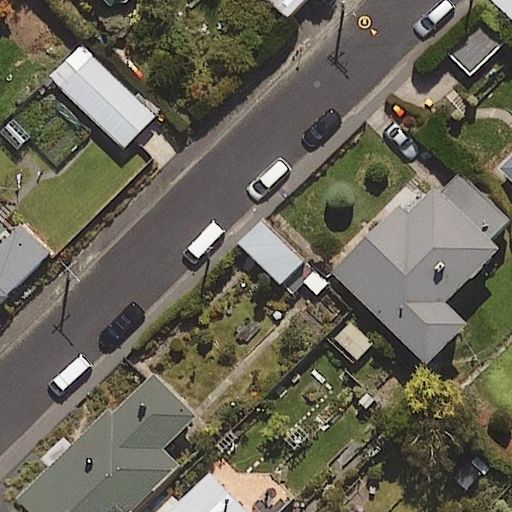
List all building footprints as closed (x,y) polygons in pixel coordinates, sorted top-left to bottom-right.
[(128,0),(94,0),(111,17),(128,0)] [(308,4),(303,0),(259,0),(289,25),(308,4)] [(511,0),(490,0),(487,3),(511,31),(511,0)] [(502,55),(482,33),(451,61),(470,83),(502,55)] [(156,124),(82,52),(51,85),(124,157),(156,124)] [(511,139),(485,164),(511,193),(511,139)] [(510,238),(458,182),(405,231),(400,225),(334,285),(426,385),(468,347),(444,322),(499,271),(488,258),(510,238)] [(11,239),(0,227),(0,318),(54,265),(19,230),(11,239)] [(305,271),(263,228),(238,252),(281,295),(305,271)] [(194,432),(152,387),(19,511),(149,511),(181,482),(162,462),(194,432)] [(240,511),(208,480),(175,511),(240,511)]
